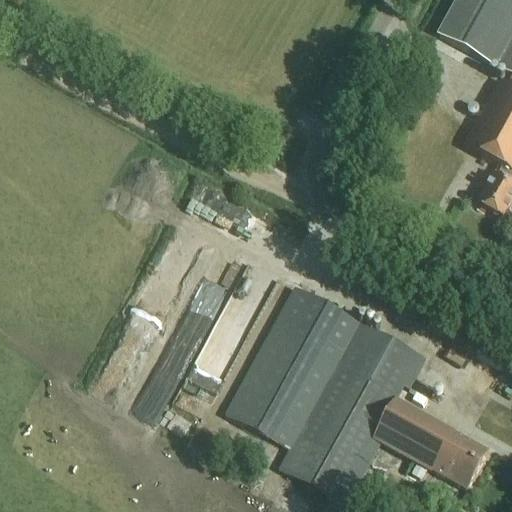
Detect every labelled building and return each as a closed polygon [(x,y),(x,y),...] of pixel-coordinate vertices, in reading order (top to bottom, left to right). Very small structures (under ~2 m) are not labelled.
[(511,0),(453,0),(435,33),(511,75),(511,0)] [(511,204),(511,191),(511,190),(511,93),(498,86),(464,148),(467,150),(466,151),(500,172),(494,182),(492,180),(476,209),(502,223),(511,204)] [(224,422),(288,458),(279,474),(314,493),(312,495),(343,511),(345,511),(380,449),(417,469),(427,475),(466,496),(487,458),(394,407),(402,390),(410,395),(426,364),(360,331),(360,330),(293,294),(224,422)] [(422,483),(427,475),(417,469),(412,477),(422,483)] [(416,511),(418,509),(391,495),(382,511),(416,511)]
